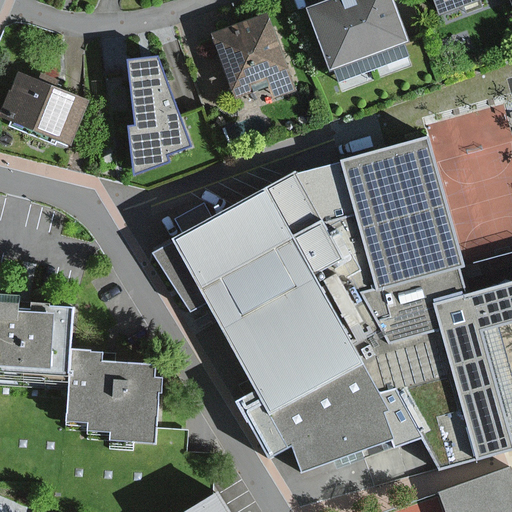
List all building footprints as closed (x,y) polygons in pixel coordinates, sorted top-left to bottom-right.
[(410,64),(386,0),(339,0),(299,15),(328,94),(410,64)] [(511,0),(426,0),(432,17),(480,0),(504,0),(511,22),(511,0)] [(263,20),(207,40),(232,110),(288,90),(263,20)] [(164,49),(128,54),(137,120),(128,123),(136,172),(172,159),(170,151),(199,141),(164,49)] [(81,104),(14,78),(0,114),(0,123),(64,149),(81,104)] [(511,281),(466,294),(422,137),(338,159),(353,216),(380,315),(439,301),(449,336),(487,326),(511,318),(511,281)] [(380,315),(353,216),(332,222),(308,177),(158,260),(189,321),(212,308),(263,391),(243,401),(255,422),(275,411),(309,470),(412,435),(440,470),(511,450),(511,416),(502,382),(487,326),(449,336),(439,301),(380,315)] [(0,391),(57,394),(60,354),(62,312),(14,309),(15,300),(0,299),(0,391)] [(60,354),(57,394),(55,425),(82,427),(81,441),(105,442),(104,448),(147,451),(151,384),(143,383),(144,369),(94,366),(95,356),(60,354)] [(443,492),(450,511),(511,511),(511,475),(509,468),(443,492)] [(231,511),(221,494),(190,511),(231,511)]
